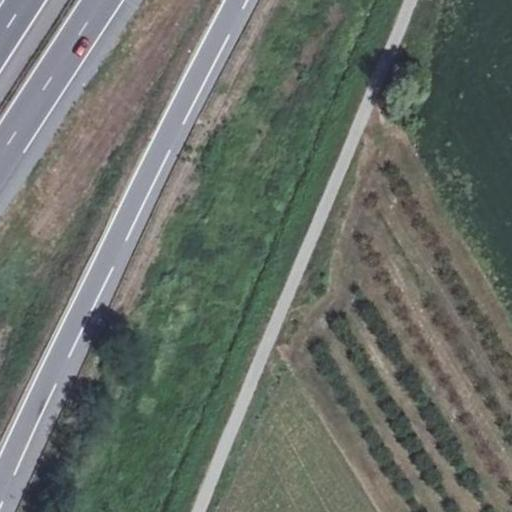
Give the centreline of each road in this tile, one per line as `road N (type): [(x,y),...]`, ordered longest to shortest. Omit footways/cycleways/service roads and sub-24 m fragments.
road 1 (motorway): [(0,486),(239,0)]
road 2 (motorway): [(0,157),(102,0)]
